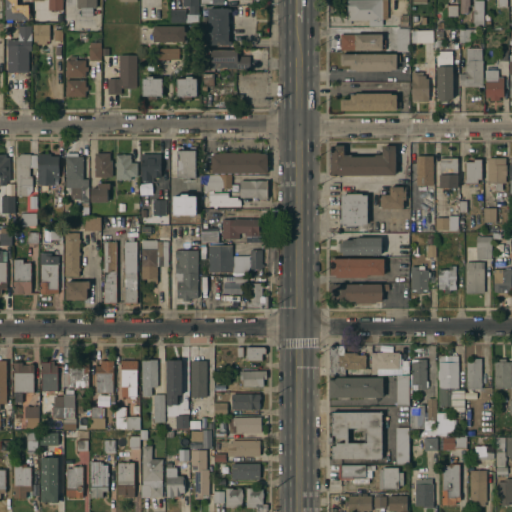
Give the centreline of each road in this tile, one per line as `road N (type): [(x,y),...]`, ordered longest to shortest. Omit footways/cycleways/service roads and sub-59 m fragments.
road 1 (residential): [(511,128),(0,130)]
road 2 (residential): [(299,327),(0,328)]
road 3 (secondary): [(299,42),(299,327)]
road 4 (residential): [(511,326),(299,327)]
road 5 (secondary): [(299,327),(297,511)]
